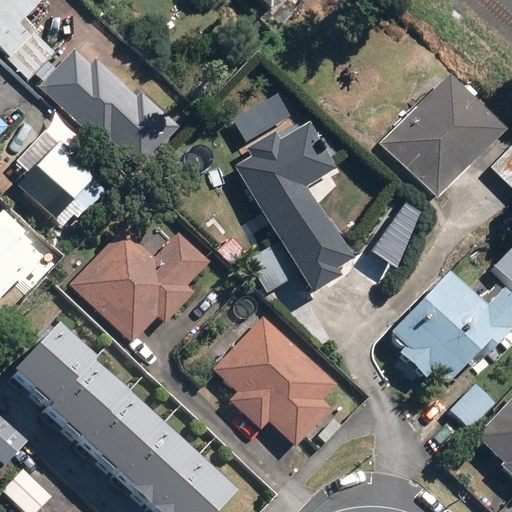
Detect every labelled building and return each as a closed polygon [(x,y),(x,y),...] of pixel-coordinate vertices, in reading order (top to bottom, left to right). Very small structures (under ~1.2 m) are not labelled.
[(0,0),(0,63),(1,65),(4,61),(24,80),(48,55),(14,23),(36,0),(0,0)] [(246,0),(262,14),(274,0),(246,0)] [(111,52),(86,30),(33,91),(99,150),(104,145),(132,169),(172,123),(133,88),(123,99),(93,73),(111,52)] [(499,134),(444,78),(375,147),(430,202),(499,134)] [(14,178),(52,215),(87,179),(66,158),(78,145),(51,118),(6,164),(17,175),(14,178)] [(288,280),(300,301),(329,285),(324,276),(343,266),(301,191),(329,176),(303,129),(273,145),(268,137),(238,153),(243,162),(227,171),(269,246),(243,260),(262,294),(288,280)] [(511,141),(485,171),(511,196),(511,141)] [(208,221),(189,201),(172,217),(204,249),(224,230),(212,217),(208,221)] [(0,230),(0,294),(32,263),(0,230)] [(158,328),(187,298),(179,289),(202,266),(168,234),(139,264),(113,239),(64,289),(123,347),(149,320),(158,328)] [(421,375),(435,390),(456,368),(462,374),(511,324),(511,316),(488,293),(471,310),(439,278),(381,336),(396,351),(390,357),(414,382),(421,375)] [(65,318),(53,307),(34,327),(47,338),(65,318)] [(328,388),(257,320),(205,371),(231,396),(221,405),(252,435),(261,426),(288,452),(324,414),(313,403),(328,388)] [(194,511),(210,496),(37,330),(0,368),(0,400),(116,511),(194,511)] [(487,406),(467,387),(442,414),(462,433),(487,406)] [(511,390),(466,440),(494,466),(488,472),(511,494),(511,390)] [(0,466),(22,445),(0,422),(0,466)] [(0,487),(0,499),(12,511),(33,511),(44,502),(15,472),(0,487)]
